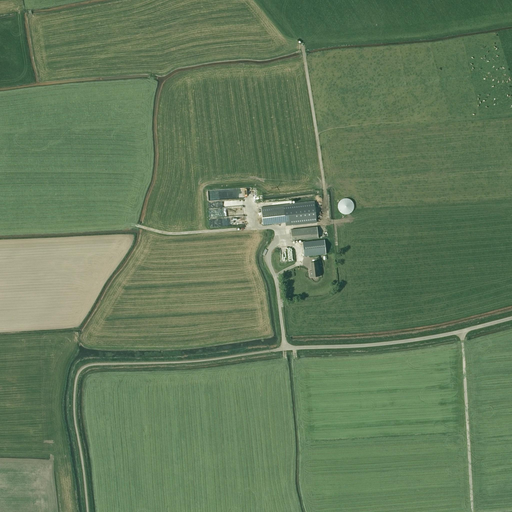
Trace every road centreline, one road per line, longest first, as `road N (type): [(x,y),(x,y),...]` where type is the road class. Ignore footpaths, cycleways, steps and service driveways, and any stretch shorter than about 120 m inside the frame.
road 1 (unclassified): [(511,317),(396,342),(270,350)]
road 2 (track): [(276,228),(328,222),(301,46)]
road 3 (track): [(276,228),(173,233),(132,224)]
